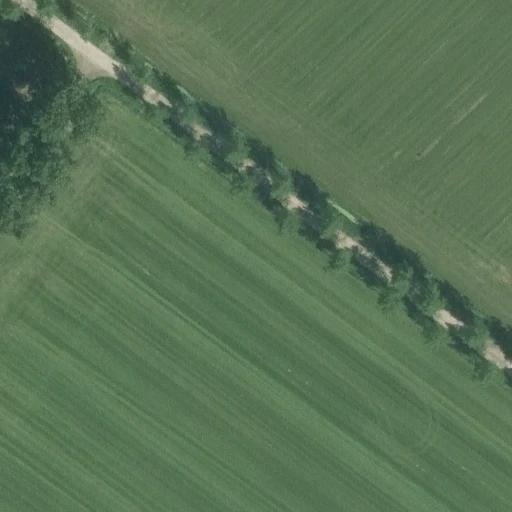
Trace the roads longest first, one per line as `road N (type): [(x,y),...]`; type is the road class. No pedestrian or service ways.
road 1 (track): [(511,366),(19,0)]
road 2 (track): [(0,182),(96,56)]
